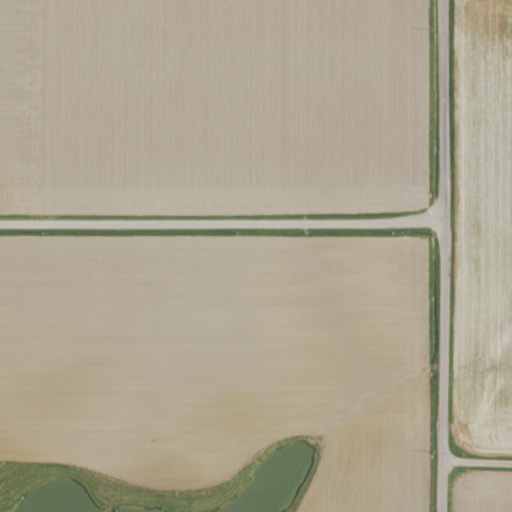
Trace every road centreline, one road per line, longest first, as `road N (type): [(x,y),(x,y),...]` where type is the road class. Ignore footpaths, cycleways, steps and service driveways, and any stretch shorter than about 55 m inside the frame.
road 1 (residential): [(442,0),(440,511)]
road 2 (residential): [(442,218),(0,220)]
